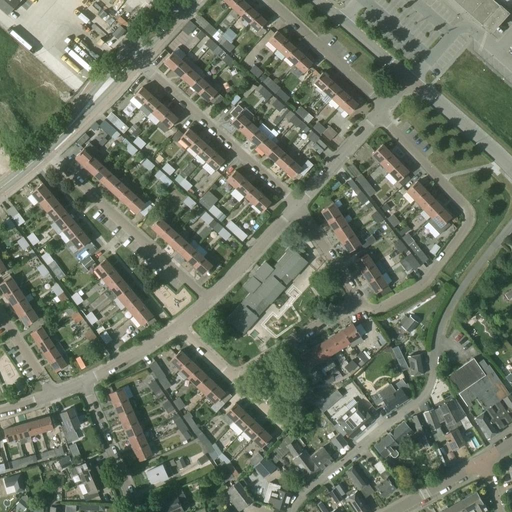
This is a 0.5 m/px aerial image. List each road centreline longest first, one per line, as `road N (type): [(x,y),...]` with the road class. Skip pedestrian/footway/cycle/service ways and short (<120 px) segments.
road 1 (residential): [(291,511),(306,489),(423,399),(445,318),(511,224)]
road 2 (residential): [(357,306),(377,309),(414,291),(468,215),(462,199),(378,115)]
road 3 (residential): [(208,301),(44,152)]
road 4 (residential): [(136,59),(296,207)]
road 5 (residential): [(384,108),(270,0)]
road 6 (residential): [(229,376),(357,306)]
road 7 (residential): [(133,511),(82,383)]
road 8 (tertiary): [(511,171),(410,81)]
road 9 (residential): [(208,301),(296,207)]
road 10 (tertiary): [(410,81),(317,0)]
road 11 (residential): [(296,207),(378,115)]
